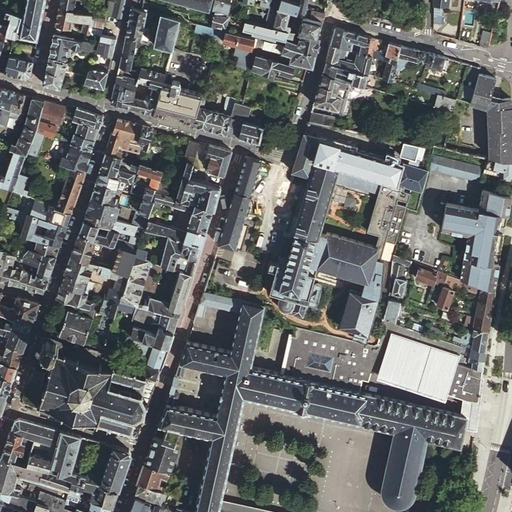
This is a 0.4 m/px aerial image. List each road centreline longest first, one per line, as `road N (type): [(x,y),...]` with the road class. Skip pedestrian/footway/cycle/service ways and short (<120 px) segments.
road 1 (residential): [(142,448),(239,146)]
road 2 (residential): [(239,146),(283,157),(330,15)]
road 3 (residential): [(142,448),(7,408)]
road 4 (residential): [(111,109),(239,146)]
road 5 (tertiary): [(511,387),(484,511)]
